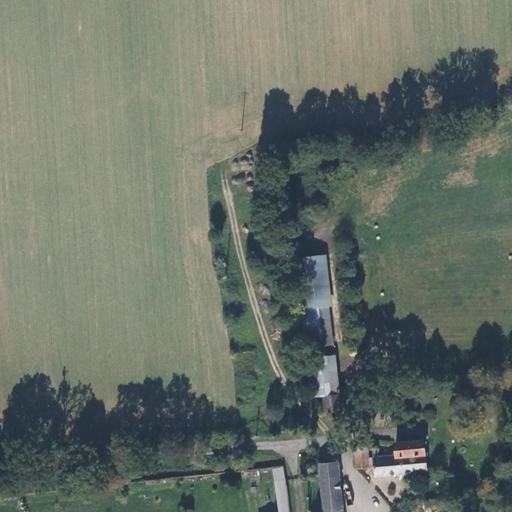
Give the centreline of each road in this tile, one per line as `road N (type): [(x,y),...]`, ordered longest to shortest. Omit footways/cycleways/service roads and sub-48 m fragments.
road 1 (track): [(0,468),(311,435),(289,461),(300,511)]
road 2 (track): [(230,189),(235,244),(286,385),(311,435),(377,496)]
